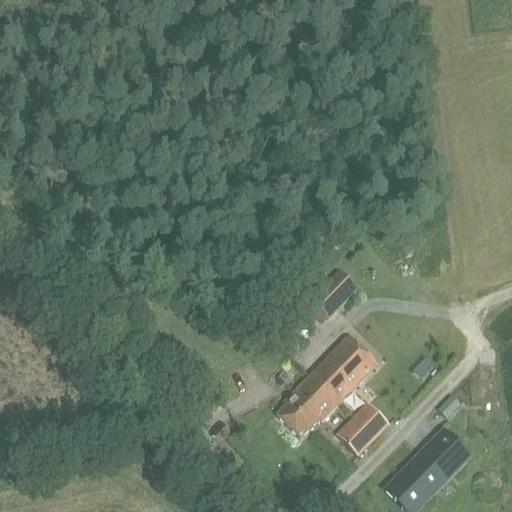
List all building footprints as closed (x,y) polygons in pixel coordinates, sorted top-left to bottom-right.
[(307,304),(327,322),(357,292),(337,274),(307,304)] [(315,283),(322,289),(329,282),(322,276),(315,283)] [(275,418),(299,441),(319,421),(321,424),(376,368),(347,340),(293,396),(295,398),(275,418)] [(436,413),(446,423),(460,408),(450,398),(436,413)] [(336,439),(358,459),(388,427),(366,406),(336,439)] [(444,436),(431,449),(447,465),(460,451),(444,436)] [(423,458),(386,495),(403,511),(418,511),(448,482),(423,458)]
